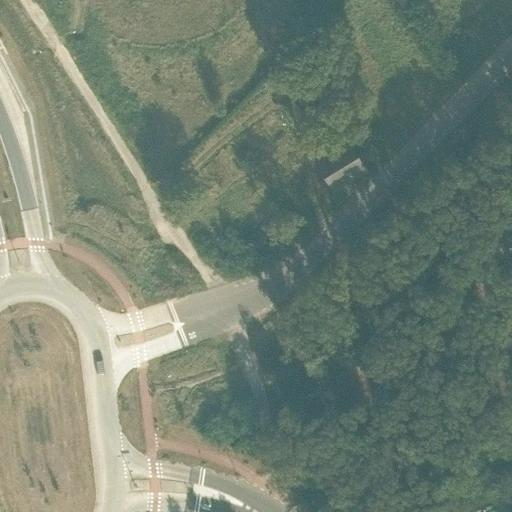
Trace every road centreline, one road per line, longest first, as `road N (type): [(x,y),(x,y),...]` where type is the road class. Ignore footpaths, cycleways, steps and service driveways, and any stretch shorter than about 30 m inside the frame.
road 1 (residential): [(511,52),(276,276),(197,318)]
road 2 (track): [(511,89),(240,329)]
road 3 (track): [(25,0),(171,222)]
road 4 (secondary): [(38,285),(21,172),(0,114)]
road 5 (tertiary): [(267,511),(202,478),(107,466)]
road 6 (tertiary): [(110,502),(195,502),(237,511)]
